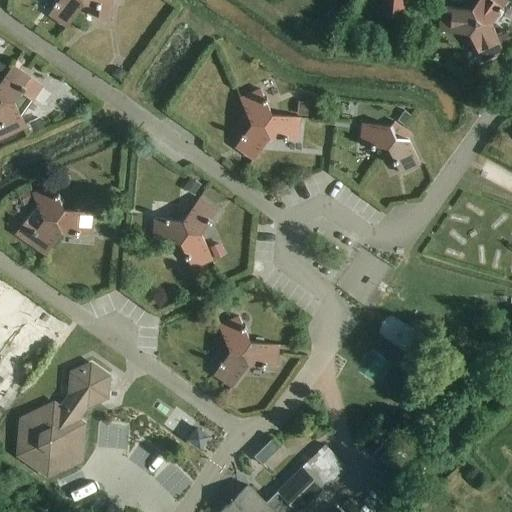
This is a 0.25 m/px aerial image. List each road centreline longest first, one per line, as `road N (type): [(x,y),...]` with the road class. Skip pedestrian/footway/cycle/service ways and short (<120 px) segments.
road 1 (residential): [(286,222),(0,21)]
road 2 (residential): [(250,436),(0,260)]
road 3 (residential): [(286,222),(325,207),(369,237),(401,240),(500,109),(511,104)]
road 4 (residential): [(250,436),(289,405),(341,326),(324,292),(284,263),(286,222)]
